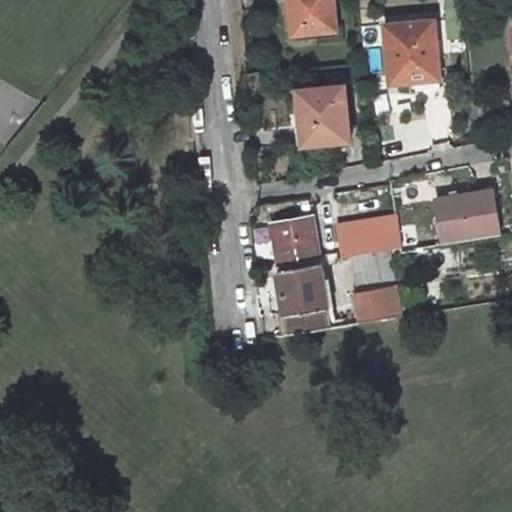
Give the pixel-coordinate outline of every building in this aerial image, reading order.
[(337,0),(293,0),(297,34),(340,29),(337,0)] [(443,74),(437,18),(391,24),(396,80),(412,78),(413,89),(426,88),(425,77),(443,74)] [(350,85),(303,90),(309,143),(355,138),(350,85)] [(474,124),(508,119),(505,106),(473,111),(474,124)] [(497,188),(438,199),(446,239),(447,245),(506,234),(497,188)] [(316,216),(278,222),(284,261),(322,255),(316,216)] [(403,217),(345,226),(350,255),(355,254),(395,248),(408,246),(403,217)] [(360,284),(400,278),(396,253),(395,248),(355,254),(360,284)] [(336,321),(326,263),(283,270),(293,334),(349,325),(348,319),(336,321)] [(406,316),(401,286),(359,293),(364,323),(406,316)]
